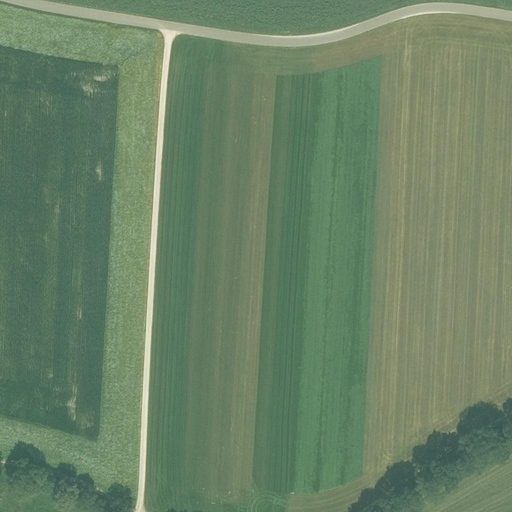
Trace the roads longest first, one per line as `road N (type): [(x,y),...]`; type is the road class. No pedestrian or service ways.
road 1 (unclassified): [(15,0),(287,43),(342,36),(428,7),(511,17)]
road 2 (track): [(359,511),(511,416)]
road 3 (track): [(0,461),(85,485),(131,511)]
